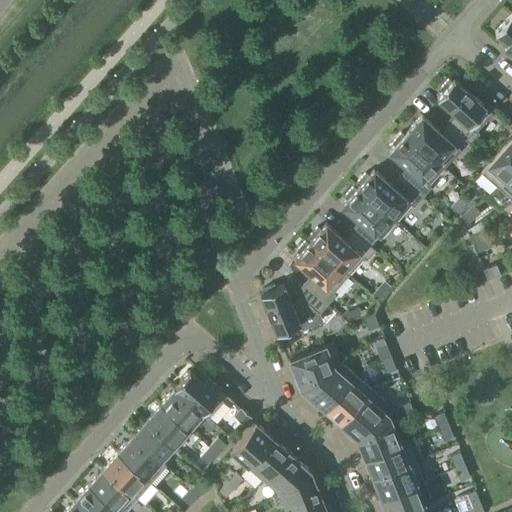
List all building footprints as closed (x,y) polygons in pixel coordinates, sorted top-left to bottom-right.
[(511,14),(511,13),(494,32),(506,43),(504,46),(511,53),(511,14)] [(454,113),(446,122),(470,143),(479,133),(476,130),(492,113),(453,78),(451,81),(448,79),(440,88),(442,91),(436,97),(454,113)] [(421,115),(405,133),(443,167),(459,149),(457,146),(464,138),(469,143),(470,143),(446,122),(438,130),(421,115)] [(406,166),(398,175),(422,196),(431,187),(428,184),(443,167),(405,133),(403,135),(400,132),(392,142),(394,144),(388,151),(406,166)] [(511,136),(480,172),(497,187),(511,170),(511,136)] [(359,185),(357,187),(396,221),(411,204),(413,206),(422,196),(398,175),(390,184),(373,168),(367,175),(364,173),(356,182),(359,185)] [(511,200),(511,201),(511,170),(497,187),(511,200)] [(358,220),(350,229),(374,250),(375,250),(369,245),(376,237),(379,239),(396,221),(357,187),(355,189),(352,186),(344,196),(347,198),(341,205),(358,220)] [(450,207),(457,213),(467,201),(460,195),(450,207)] [(462,215),(467,222),(480,213),(474,205),(462,215)] [(311,238),(309,241),(348,275),(363,258),(365,260),(374,250),(350,229),(343,238),(325,222),(319,229),(317,227),(308,236),(311,238)] [(470,234),(473,243),(488,237),(484,229),(470,234)] [(488,237),(473,243),(477,252),(491,246),(488,237)] [(310,274),(302,283),(326,304),(335,294),(333,292),(348,275),(309,241),(307,243),(305,240),(296,250),(299,252),(293,259),(310,274)] [(496,264),(482,269),(486,279),(500,274),(496,264)] [(326,304),(302,283),(295,292),(297,294),(290,302),(283,284),(276,287),(275,284),(263,289),(264,292),(260,293),(276,333),(299,324),(297,318),(308,304),(318,313),(326,304)] [(343,313),(347,323),(362,317),(358,307),(343,313)] [(363,317),(368,330),(378,326),(373,313),(363,317)] [(291,360),(299,380),(333,366),(340,361),(332,342),(291,360)] [(376,348),(381,361),(391,356),(386,344),(376,348)] [(391,356),(381,361),(386,373),(396,369),(391,356)] [(302,390),(324,409),(354,374),(340,361),(333,366),(299,380),(302,390)] [(189,370),(174,387),(208,418),(223,401),(217,395),(221,390),(206,377),(202,382),(189,370)] [(324,409),(340,423),(370,389),(354,374),(324,409)] [(174,387),(159,403),(188,429),(201,414),(207,419),(208,418),(174,387)] [(340,423),(357,438),(392,424),(388,415),(382,410),(388,404),(370,389),(340,423)] [(399,405),(404,418),(414,414),(409,401),(399,405)] [(159,403),(145,419),(173,445),(188,429),(159,403)] [(241,407),(240,408),(234,415),(243,424),(250,416),(241,407)] [(433,415),(438,428),(448,424),(443,411),(433,415)] [(145,419),(131,436),(165,466),(166,465),(160,460),(173,445),(145,419)] [(230,451),(247,466),(272,438),(255,423),(230,451)] [(358,439),(366,457),(407,441),(407,439),(399,442),(392,424),(357,438),(358,439)] [(448,424),(438,428),(443,440),(453,436),(448,424)] [(131,436),(116,452),(151,482),(165,466),(131,436)] [(217,437),(208,447),(216,454),(225,444),(217,437)] [(247,466),(263,480),(288,452),(272,438),(247,466)] [(366,457),(374,477),(415,461),(407,441),(366,457)] [(216,454),(208,447),(199,457),(207,464),(216,454)] [(116,452),(102,468),(136,498),(151,482),(116,452)] [(263,480),(278,493),(309,472),(298,461),(288,452),(263,480)] [(449,456),(454,468),(464,464),(459,452),(449,456)] [(374,477),(382,497),(423,481),(415,461),(374,477)] [(464,464),(454,468),(459,481),(469,477),(464,464)] [(102,468),(87,484),(119,511),(124,511),(136,498),(102,468)] [(235,472),(227,481),(234,487),(242,478),(235,472)] [(278,493),(285,511),(320,497),(312,478),(312,479),(310,473),(309,472),(278,493)] [(198,477),(189,487),(197,495),(206,485),(198,477)] [(234,487),(227,481),(219,491),(225,497),(234,487)] [(382,497),(387,511),(403,511),(431,501),(423,481),(382,497)] [(119,511),(87,484),(73,500),(86,511),(119,511)] [(197,495),(189,487),(180,497),(188,505),(197,495)] [(466,493),(471,508),(480,504),(475,490),(466,493)] [(285,511),(325,511),(320,497),(285,511)] [(86,511),(73,500),(62,511),(86,511)] [(403,511),(435,511),(431,501),(403,511)]
